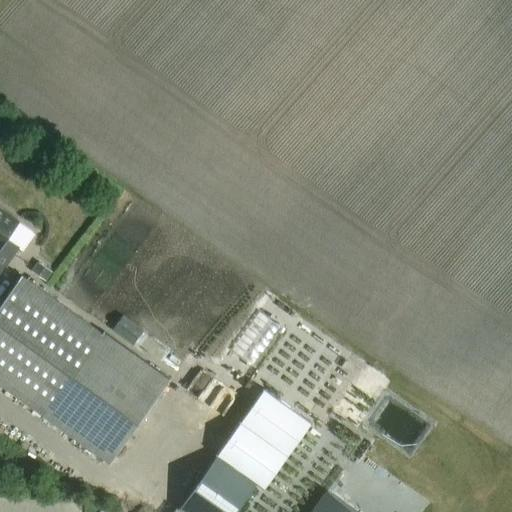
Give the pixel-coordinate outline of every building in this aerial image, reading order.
[(22,222),(0,206),(0,276),(0,277),(21,248),(9,240),(22,222)] [(38,263),(31,272),(46,283),(53,273),(38,263)] [(170,382),(63,305),(24,277),(0,309),(0,384),(111,464),(170,382)] [(182,355),(201,331),(162,301),(143,326),(182,355)] [(122,315),(112,330),(133,345),(143,330),(122,315)] [(311,424),(264,391),(217,457),(264,490),(311,424)] [(237,511),(256,486),(217,458),(184,504),(195,511),(237,511)] [(311,511),(355,511),(327,491),(311,511)]
